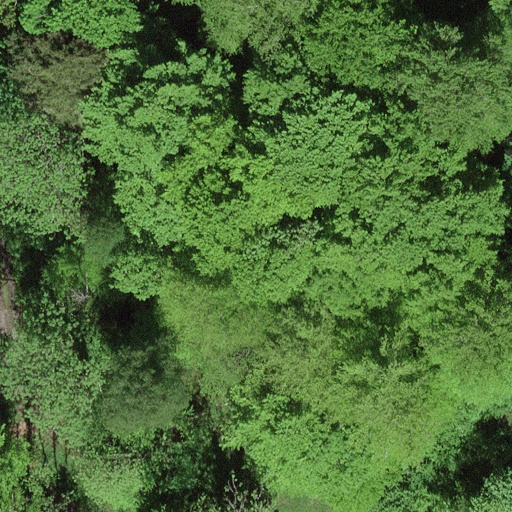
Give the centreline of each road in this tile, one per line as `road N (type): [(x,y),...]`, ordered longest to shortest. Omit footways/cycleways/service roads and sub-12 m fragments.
road 1 (track): [(0,140),(73,511)]
road 2 (track): [(511,98),(477,146),(482,248),(511,293)]
